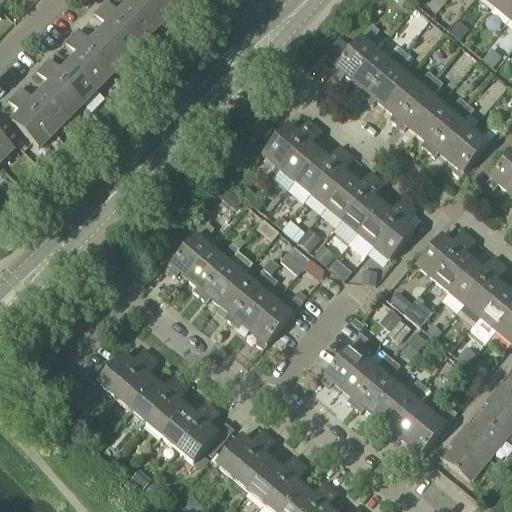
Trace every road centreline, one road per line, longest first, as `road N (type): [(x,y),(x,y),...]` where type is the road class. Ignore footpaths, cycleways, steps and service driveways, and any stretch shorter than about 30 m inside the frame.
road 1 (residential): [(241,64),(333,133),(378,150),(511,259)]
road 2 (tertiary): [(65,241),(241,64)]
road 3 (residential): [(271,400),(226,380),(123,295)]
road 4 (residential): [(412,511),(271,400)]
road 5 (residential): [(271,400),(349,296)]
